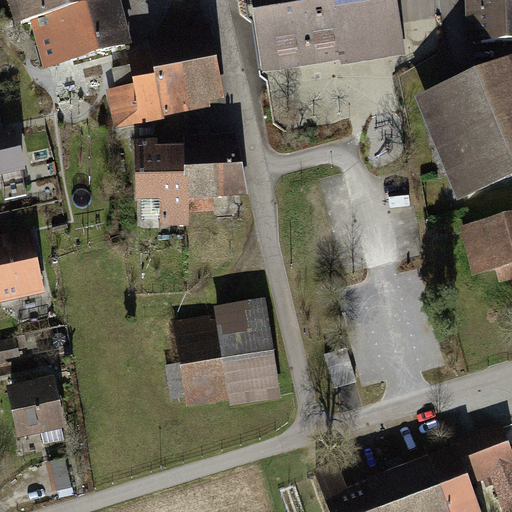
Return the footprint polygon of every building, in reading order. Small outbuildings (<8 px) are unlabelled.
[(1,0),(9,26),(27,24),(39,71),(129,46),(115,0),(1,0)] [(247,0),(258,74),(337,62),(332,32),(308,36),(302,0),(247,0)] [(302,0),(308,36),(332,32),(337,62),(400,53),(391,0),(302,0)] [(511,0),(461,0),(464,45),(511,43),(511,0)] [(104,92),(111,128),(221,107),(206,27),(142,39),(145,54),(123,58),(128,87),(104,92)] [(511,60),(411,101),(453,204),(511,180),(511,60)] [(287,104),(366,101),(365,78),(286,81),(287,104)] [(0,177),(20,173),(11,132),(0,134),(0,177)] [(243,198),(232,137),(179,139),(180,148),(181,181),(186,214),(209,212),(208,200),(243,198)] [(181,181),(180,148),(152,148),(152,141),(129,142),(130,203),(154,203),(155,227),(185,226),(186,214),(181,181)] [(511,214),(458,228),(470,275),(492,270),(496,284),(511,279),(511,214)] [(0,303),(39,294),(25,230),(0,235),(0,303)] [(226,408),(277,400),(262,302),(205,310),(206,317),(167,323),(174,365),(161,367),(166,402),(179,400),(181,410),(226,403),(226,408)] [(10,338),(0,340),(0,361),(15,358),(10,338)] [(320,356),(330,389),(352,382),(342,349),(320,356)] [(11,441),(58,431),(48,381),(1,391),(11,441)] [(511,511),(511,464),(500,434),(426,462),(444,511),(479,511),(469,484),(486,477),(499,511),(511,511)] [(75,486),(68,458),(50,463),(57,491),(75,486)] [(444,511),(426,462),(345,491),(333,461),(310,470),(325,511),(444,511)]
